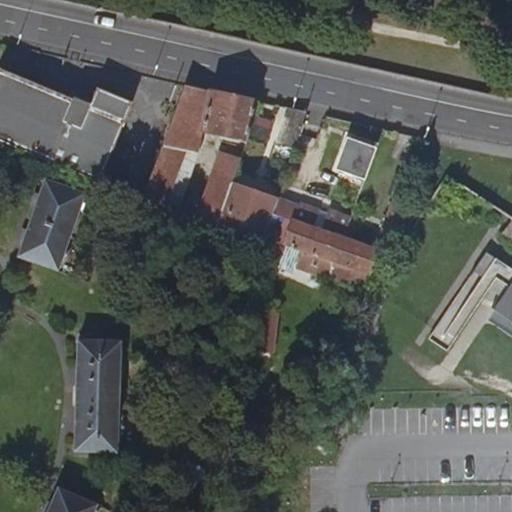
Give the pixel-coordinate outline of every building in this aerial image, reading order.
[(0,140),(21,149),(46,87),(0,68),(0,140)] [(178,214),(199,150),(203,130),(212,90),(186,85),(145,200),(178,214)] [(102,182),(127,120),(90,105),(46,87),(21,149),(102,182)] [(127,120),(135,103),(97,88),(90,105),(127,120)] [(255,111),(257,100),(230,95),(212,90),(203,130),(249,140),(255,111)] [(297,146),(308,112),(298,109),(295,119),(286,116),(281,129),(287,131),(283,141),(297,146)] [(270,144),(276,115),(255,111),(249,140),(270,144)] [(336,167),(366,178),(379,142),(349,131),(336,167)] [(217,230),(234,184),(242,160),(222,157),(201,224),(217,230)] [(59,269),(86,193),(48,179),(21,255),(59,269)] [(260,248),(262,249),(279,199),(234,184),(217,230),(260,248)] [(389,245),(405,202),(395,198),(379,241),(389,245)] [(345,237),(352,218),(330,209),(327,217),(320,214),(321,212),(301,204),(300,207),(279,199),(262,249),(261,250),(281,258),(289,239),(305,245),(298,260),(329,272),(330,269),(333,259),(336,261),(345,237)] [(511,218),(497,239),(511,249),(511,264),(487,248),(415,353),(448,374),(480,326),(511,345),(511,218)] [(365,288),(378,249),(345,237),(336,261),(333,259),(330,269),(339,272),(337,278),(365,288)] [(276,271),(281,258),(261,250),(262,249),(260,248),(259,264),(276,271)] [(245,354),(274,359),(282,310),(252,306),(245,354)] [(117,451),(120,342),(80,341),(76,450),(117,451)] [(93,511),(97,504),(60,488),(49,511),(93,511)]
